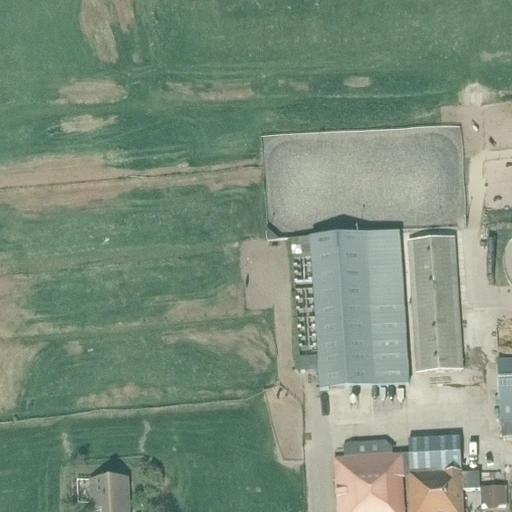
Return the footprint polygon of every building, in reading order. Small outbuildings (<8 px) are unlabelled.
[(369,236),(311,240),(313,283),(314,291),(318,348),(318,359),(319,373),(321,393),(409,387),(399,235),(369,236)] [(418,376),(462,373),(453,240),(410,243),(418,376)] [(318,359),(299,360),(300,374),(319,373),(318,359)] [(511,363),(498,364),(502,440),(511,439),(511,363)] [(472,475),(470,436),(414,439),(416,477),(420,477),(420,480),(421,511),(475,511),(474,491),(491,490),(491,474),(472,475)] [(393,457),(393,449),(385,443),(351,445),(343,449),(344,460),(334,460),(337,511),(416,511),(414,478),(415,478),(404,478),(403,456),(393,457)] [(129,511),(128,481),(103,482),(91,482),(92,511),(104,511),(103,511),(129,511)]
